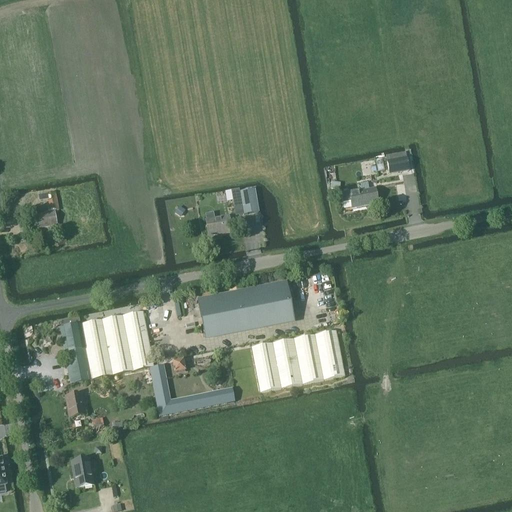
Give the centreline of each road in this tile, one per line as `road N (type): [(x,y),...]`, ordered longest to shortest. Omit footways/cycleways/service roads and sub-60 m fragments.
road 1 (unclassified): [(2,311),(511,210)]
road 2 (unclassified): [(37,511),(2,311)]
